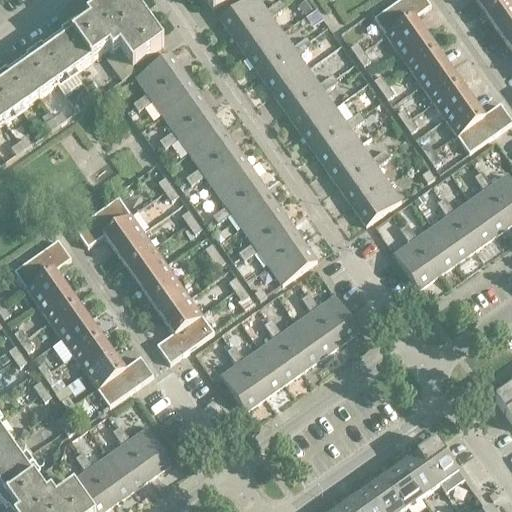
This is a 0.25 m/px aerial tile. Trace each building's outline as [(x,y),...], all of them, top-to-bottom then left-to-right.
[(130,0),(114,0),(0,80),(0,501),(7,511),(88,511),(70,487),(69,487),(72,491),(56,502),(51,494),(46,498),(0,432),(0,128),(57,88),(65,99),(81,87),(74,77),(109,52),(112,57),(120,52),(132,69),(163,47),(130,0)] [(511,0),(203,0),(213,13),(230,0),(511,0)] [(269,18),(266,14),(256,0),(251,0),(220,23),(234,42),(269,18)] [(431,10),(423,0),(404,0),(373,22),(386,40),(413,20),(414,21),(431,10)] [(511,0),(477,0),(475,2),(487,19),(511,0)] [(511,25),(511,0),(487,19),(498,35),(511,25)] [(280,4),(273,9),(278,16),(285,11),(280,4)] [(306,4),(299,9),(305,17),(312,12),(306,4)] [(278,16),(273,9),(266,14),(269,18),(234,42),(247,61),(282,36),(271,21),(278,16)] [(413,20),(386,40),(398,56),(425,37),(414,21),(413,20)] [(511,50),(511,25),(498,35),(510,52),(511,50)] [(292,51),(282,36),(247,61),(260,80),(295,55),(292,51)] [(437,54),(425,37),(398,56),(409,73),(437,54)] [(306,41),(299,46),(304,54),(311,49),(306,41)] [(304,54),(299,46),(292,51),(295,55),(260,80),(273,98),(308,74),(297,59),(304,54)] [(357,46),(350,51),(356,61),(364,55),(357,46)] [(449,71),(437,54),(409,73),(421,90),(449,71)] [(370,65),(364,55),(356,61),(363,70),(370,65)] [(184,77),(171,57),(136,82),(147,98),(149,101),(184,77)] [(460,87),(449,71),(421,90),(433,107),(460,87)] [(321,92),(318,88),(308,74),(273,98),(286,117),(321,92)] [(198,96),(184,77),(149,101),(147,98),(140,103),(145,110),(152,105),(163,120),(198,96)] [(332,79),(325,84),(331,91),(338,86),(332,79)] [(381,80),(373,85),(380,94),(387,89),(381,80)] [(331,91),(325,84),(318,88),(321,92),(286,117),(299,136),(334,111),(324,96),(331,91)] [(472,104),(460,87),(433,107),(445,123),(472,104)] [(394,98),(387,89),(380,94),(387,103),(394,98)] [(97,91),(89,97),(94,104),(102,98),(97,91)] [(211,114),(198,96),(163,120),(173,135),(176,139),(211,114)] [(94,104),(89,97),(81,102),(86,109),(94,104)] [(145,110),(140,103),(133,108),(138,115),(145,110)] [(484,121),(483,120),(472,104),(445,123),(456,140),(484,121)] [(511,127),(511,125),(500,108),(483,120),(484,121),(456,140),(469,157),(511,127)] [(348,130),(345,126),(334,111),(299,136),(313,155),(348,130)] [(404,113),(397,118),(403,127),(411,122),(404,113)] [(224,133),(211,114),(176,139),(173,135),(166,140),(171,147),(178,143),(189,157),(224,133)] [(61,116),(53,121),(59,129),(67,123),(61,116)] [(359,116),(352,121),(357,129),(364,124),(359,116)] [(59,129),(53,121),(46,127),(51,134),(59,129)] [(357,129),(352,121),(345,126),(348,130),(313,155),(326,173),(361,149),(350,134),(357,129)] [(417,131),(411,122),(403,127),(410,137),(417,131)] [(237,151),(224,133),(189,157),(199,172),(202,176),(237,151)] [(171,147),(166,140),(159,145),(164,152),(171,147)] [(26,141),(18,146),(23,154),(31,148),(26,141)] [(23,154),(18,146),(10,152),(15,159),(23,154)] [(428,146),(420,151),(427,161),(434,156),(428,146)] [(374,167),(371,162),(361,149),(326,173),(339,192),(374,167)] [(250,170),(237,151),(202,176),(199,172),(192,177),(198,185),(205,180),(215,195),(250,170)] [(385,153),(378,158),(383,166),(390,161),(385,153)] [(441,165),(434,156),(427,161),(434,170),(441,165)] [(383,166),(378,158),(371,162),(374,167),(339,192),(352,210),(387,186),(376,171),(383,166)] [(264,189),(250,170),(215,195),(226,210),(229,214),(264,189)] [(434,182),(429,174),(422,179),(427,187),(434,182)] [(474,181),(479,188),(487,183),(482,176),(474,181)] [(198,185),(192,177),(185,182),(191,190),(198,185)] [(511,185),(507,179),(491,190),(488,192),(511,226),(511,185)] [(172,191),(165,182),(158,187),(165,196),(172,191)] [(491,190),(487,183),(479,188),(484,195),(469,206),(494,241),(511,227),(511,226),(488,192),(491,190)] [(401,205),(387,186),(352,210),(366,230),(401,205)] [(277,208),(264,189),(229,214),(226,210),(219,215),(224,222),(231,218),(242,232),(277,208)] [(178,200),(172,191),(165,196),(171,205),(178,200)] [(426,205),(422,199),(414,205),(418,210),(426,205)] [(118,202),(74,233),(87,252),(104,240),(103,239),(131,220),(118,202)] [(437,207),(442,214),(449,209),(444,202),(437,207)] [(494,241),(469,206),(454,216),(451,219),(475,254),(494,241)] [(290,226),(277,208),(242,232),(252,247),(255,251),(290,226)] [(454,216),(449,209),(442,214),(447,221),(432,232),(456,267),(475,254),(451,219),(454,216)] [(195,224),(189,215),(182,220),(188,229),(195,224)] [(224,222),(219,215),(212,220),(217,227),(224,222)] [(143,236),(131,220),(103,239),(104,240),(115,256),(143,236)] [(202,234),(195,224),(188,229),(195,239),(202,234)] [(303,245),(290,226),(255,251),(252,247),(245,252),(250,260),(257,255),(268,270),(303,245)] [(400,233),(405,240),(412,235),(408,228),(400,233)] [(185,235),(189,243),(193,240),(189,232),(185,235)] [(456,267),(432,232),(417,242),(413,245),(438,280),(456,267)] [(417,242),(412,235),(405,240),(410,247),(394,259),(418,294),(438,280),(413,245),(417,242)] [(154,253),(143,236),(115,256),(127,272),(154,253)] [(14,276),(26,293),(53,274),(54,275),(71,263),(58,245),(14,276)] [(317,265),(303,245),(268,270),(282,289),(317,265)] [(219,258),(212,248),(205,253),(212,263),(219,258)] [(250,260),(245,252),(238,257),(243,265),(250,260)] [(166,270),(154,253),(127,272),(139,289),(166,270)] [(225,267),(219,258),(212,263),(218,272),(225,267)] [(178,286),(166,270),(139,289),(150,306),(178,286)] [(53,274),(26,293),(38,310),(65,291),(54,275),(53,274)] [(242,291),(236,282),(229,287),(235,296),(242,291)] [(190,303),(178,286),(150,306),(162,322),(190,303)] [(77,308),(65,291),(38,310),(50,327),(77,308)] [(249,300),(242,291),(235,296),(242,305),(249,300)] [(261,292),(254,297),(260,305),(267,300),(261,292)] [(301,303),(306,310),(314,305),(309,298),(301,303)] [(334,300),(318,312),(315,314),(339,349),(359,335),(334,300)] [(201,320),(190,303),(162,322),(173,338),(174,339),(201,320)] [(318,312),(314,305),(306,310),(311,317),(296,327),(321,362),(339,349),(315,314),(318,312)] [(89,324),(77,308),(50,327),(61,343),(89,324)] [(11,318),(4,309),(0,311),(0,318),(3,323),(11,318)] [(214,337),(201,320),(174,339),(173,338),(157,350),(170,368),(214,337)] [(100,341),(89,324),(61,343),(73,360),(100,341)] [(264,329),(269,336),(276,331),(271,324),(264,329)] [(321,362),(296,327),(281,338),(277,341),(302,376),(321,362)] [(281,338),(276,331),(269,336),(274,343),(259,354),(283,389),(302,376),(277,341),(281,338)] [(21,333),(14,338),(20,347),(28,342),(21,333)] [(112,357),(100,341),(73,360),(85,377),(112,357)] [(34,352),(28,342),(20,347),(27,357),(34,352)] [(227,356),(232,363),(239,357),(234,350),(227,356)] [(21,359),(15,351),(8,356),(14,364),(21,359)] [(283,389),(259,354),(244,364),(240,367),(265,402),(283,389)] [(123,373),(112,357),(85,377),(97,393),(124,374),(123,373)] [(244,364),(239,357),(232,363),(237,370),(221,381),(245,416),(265,402),(240,367),(244,364)] [(26,366),(21,359),(14,364),(19,372),(26,366)] [(140,361),(123,373),(124,374),(97,393),(109,411),(153,380),(140,361)] [(44,366),(37,371),(44,381),(51,376),(44,366)] [(58,385),(51,376),(44,381),(50,390),(58,385)] [(46,394),(40,386),(33,391),(39,399),(46,394)] [(511,390),(495,403),(511,427),(511,390)] [(51,402),(46,394),(39,399),(44,407),(51,402)] [(68,400),(61,405),(67,414),(75,409),(68,400)] [(81,418),(75,409),(67,414),(74,423),(81,418)] [(69,427),(64,420),(57,425),(62,433),(69,427)] [(75,435),(69,427),(62,433),(68,440),(75,435)] [(120,431),(113,436),(117,443),(125,438),(120,431)] [(130,445),(126,447),(151,482),(170,468),(146,433),(130,445)] [(122,450),(108,460),(132,495),(151,482),(126,447),(130,445),(125,438),(117,443),(122,450)] [(458,476),(436,444),(417,457),(440,489),(458,476)] [(83,457),(75,462),(80,469),(88,464),(83,457)] [(440,489),(417,457),(400,469),(422,501),(440,489)] [(93,471),(89,473),(114,508),(132,495),(108,460),(93,471)] [(85,476),(70,487),(88,511),(108,511),(114,508),(89,473),(93,471),(88,464),(80,469),(85,476)] [(407,511),(422,501),(400,469),(382,482),(403,511),(407,511)] [(403,511),(382,482),(364,494),(376,511),(403,511)] [(376,511),(364,494),(347,507),(350,511),(376,511)]
